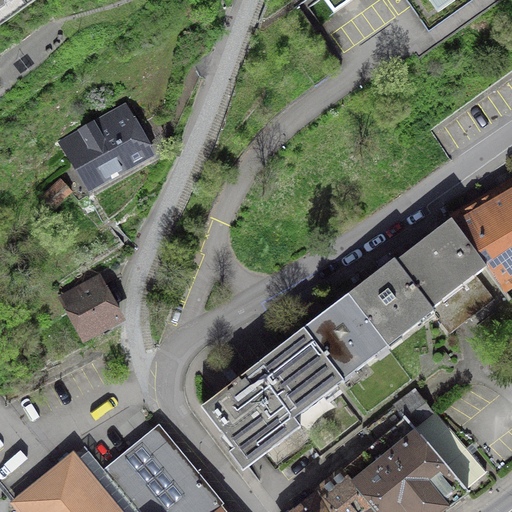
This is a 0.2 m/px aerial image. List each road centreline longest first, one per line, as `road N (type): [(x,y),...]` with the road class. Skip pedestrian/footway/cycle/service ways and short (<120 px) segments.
road 1 (residential): [(167,374),(189,338),(511,133)]
road 2 (residential): [(167,374),(142,360),(133,297),(252,0)]
road 3 (residential): [(254,511),(181,419),(167,374)]
